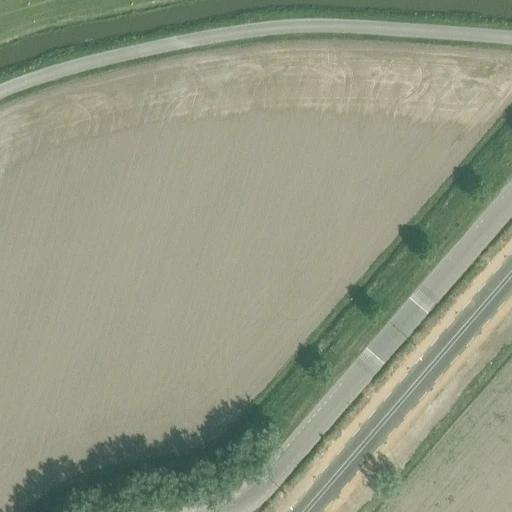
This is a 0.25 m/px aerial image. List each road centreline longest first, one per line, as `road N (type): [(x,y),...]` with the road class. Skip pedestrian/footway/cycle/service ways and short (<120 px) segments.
road 1 (unclassified): [(511,39),(283,27),(116,55),(0,93)]
road 2 (unclassified): [(222,511),(259,488),(511,195)]
road 3 (primary): [(305,511),(511,273)]
